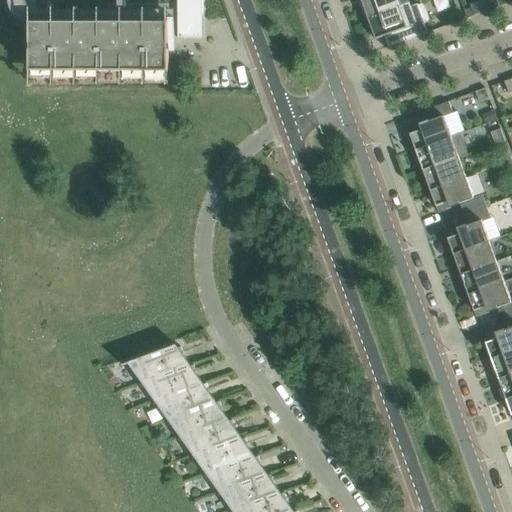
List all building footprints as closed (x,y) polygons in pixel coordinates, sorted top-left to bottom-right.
[(3,0),(3,1),(4,3),(4,5),(5,9),(7,13),(9,17),(12,20),(12,21),(13,22),(15,24),(18,27),(22,29),(26,31),(30,32),(30,71),(169,71),(169,69),(169,11),(168,11),(104,10),(96,10),(57,10),(39,10),(35,0),(3,0)] [(177,0),(178,38),(202,39),(202,20),(202,0),(177,0)] [(408,0),(359,0),(362,6),(363,6),(368,18),(410,3),(408,0)] [(450,0),(436,0),(440,11),(453,6),(450,0)] [(410,3),(365,19),(371,35),(373,34),(376,39),(384,36),(388,47),(428,33),(417,4),(411,6),(410,3)] [(479,102),(490,99),(486,88),(475,92),(479,102)] [(408,129),(416,150),(451,137),(451,136),(444,117),(453,113),(448,102),(426,110),(430,121),(408,129)] [(495,118),(493,110),(484,114),(487,121),(495,118)] [(491,132),(495,144),(505,141),(500,129),(491,132)] [(423,170),(459,157),(468,154),(460,134),(451,137),(416,150),(423,170)] [(495,144),(503,164),(511,160),(505,141),(495,144)] [(423,170),(430,191),(466,178),(459,157),(423,170)] [(511,160),(503,164),(506,173),(511,171),(511,160)] [(466,178),(430,191),(438,211),(460,204),(464,215),(486,206),(482,195),(473,198),(466,178)] [(490,218),(486,206),(464,215),(468,226),(446,233),(454,254),(489,241),(482,222),(490,218)] [(489,241),(454,254),(461,275),(496,262),(489,241)] [(461,275),(468,295),(504,282),(496,262),(461,275)] [(504,282),(468,295),(476,316),(497,308),(501,319),(511,315),(511,302),(511,303),(504,282)] [(511,315),(501,319),(505,330),(484,338),(491,359),(511,351),(511,315)] [(130,364),(142,382),(189,364),(176,345),(122,365),(123,366),(130,364)] [(511,351),(491,359),(499,379),(511,374),(511,351)] [(155,400),(202,382),(189,364),(142,382),(155,400)] [(511,374),(499,379),(506,399),(511,397),(511,374)] [(215,400),(202,382),(155,400),(168,418),(215,400)] [(181,437),(228,419),(215,400),(168,418),(181,437)] [(241,437),(228,419),(181,437),(194,455),(241,437)] [(207,473),(254,455),(241,437),(194,455),(207,473)] [(267,473),(254,455),(207,473),(220,491),(267,473)] [(220,491),(233,510),(280,491),(267,473),(220,491)] [(234,511),(287,511),(293,510),(280,491),(233,510),(234,511)]
